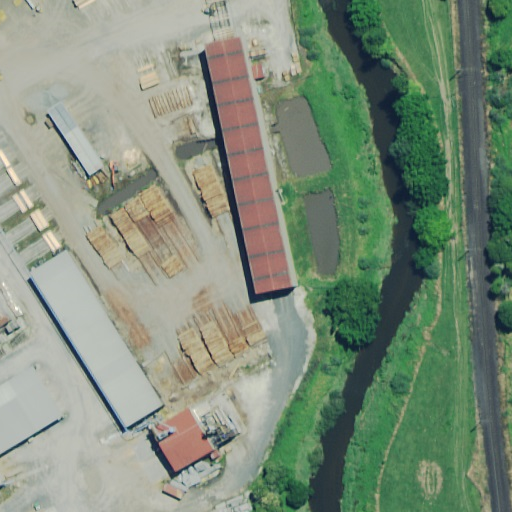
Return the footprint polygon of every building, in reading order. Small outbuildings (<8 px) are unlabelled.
[(208,43),(255,294),(292,287),(245,36),(208,43)] [(106,167),(64,103),(50,112),(92,176),(106,167)] [(165,403),(69,253),(30,278),(126,428),(165,403)] [(0,308),(0,327),(9,321),(0,308)] [(28,369),(0,386),(0,453),(58,418),(28,369)] [(177,432),(158,442),(173,470),(210,451),(187,409),(169,418),(177,432)]
